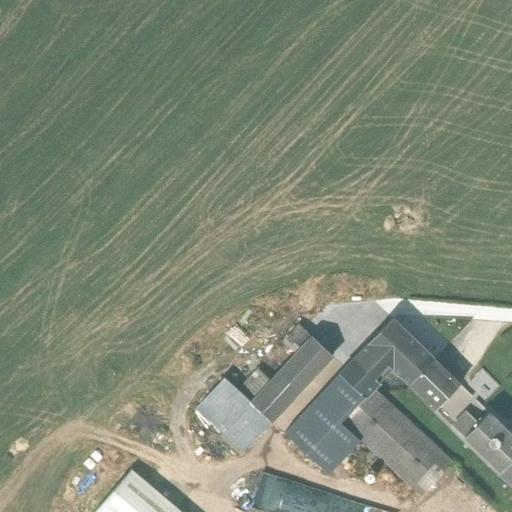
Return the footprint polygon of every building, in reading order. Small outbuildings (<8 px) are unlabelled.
[(366,343),(391,368),(406,384),(407,385),(408,385),(433,410),(460,382),(392,316),(366,343)] [(294,351),(310,334),(298,323),(282,340),(294,351)] [(248,401),(271,422),(272,423),(333,355),(310,334),(294,351),(269,378),(249,400),(248,401)] [(321,444),(336,427),(340,422),(373,387),(391,368),(366,343),(295,419),(296,420),(321,444)] [(486,400),(502,384),(485,366),(469,382),(486,400)] [(237,389),(249,400),(269,378),(257,368),(237,389)] [(249,400),(237,389),(224,377),(194,408),(221,433),(219,435),(239,454),(271,422),(248,401),(249,400)] [(373,387),(340,422),(420,495),(453,459),(373,387)] [(511,432),(488,409),(462,436),(498,471),(511,456),(511,432)] [(321,444),(296,420),(283,434),(306,457),(312,451),(325,466),(349,440),(336,427),(321,444)] [(181,511),(129,467),(90,511),(181,511)] [(268,477),(260,511),(372,511),(375,501),(350,496),(350,494),(268,477)]
